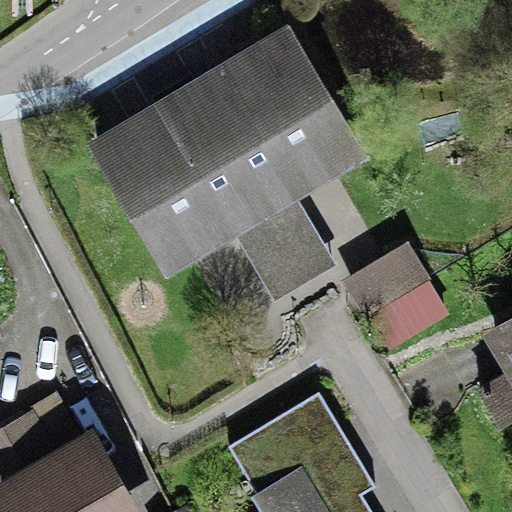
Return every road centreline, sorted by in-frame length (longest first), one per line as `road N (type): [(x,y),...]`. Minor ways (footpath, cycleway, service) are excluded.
road 1 (residential): [(347,345),(444,511)]
road 2 (residential): [(0,82),(124,14)]
